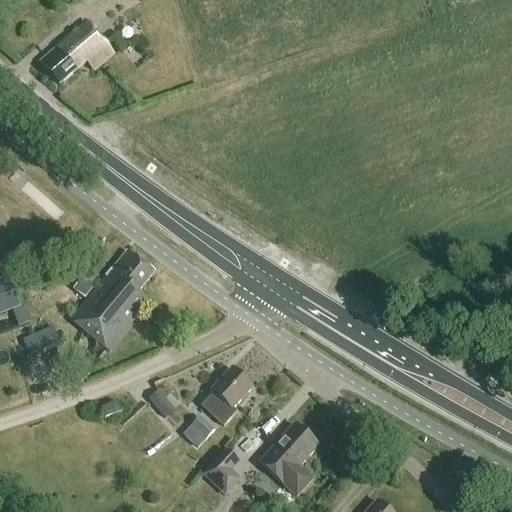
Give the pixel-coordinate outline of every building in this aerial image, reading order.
[(111,52),(95,33),(87,24),(39,65),(57,85),(84,62),(91,69),(111,52)] [(128,255),(71,320),(84,333),(114,298),(139,321),(152,306),(139,295),(155,276),(154,275),(128,255)] [(7,279),(0,282),(0,318),(20,311),(7,279)] [(114,298),(84,333),(109,356),(139,321),(114,298)] [(63,308),(51,313),(56,326),(69,321),(63,308)] [(25,317),(15,321),(18,329),(28,325),(25,317)] [(23,339),(30,356),(61,344),(54,326),(23,339)] [(210,394),(212,396),(200,408),(223,429),(236,414),(233,411),(251,391),(230,372),(210,394)] [(174,412),(158,393),(147,402),(164,421),(174,412)] [(106,422),(122,416),(119,406),(102,412),(106,422)] [(215,433),(200,419),(190,429),(205,443),(215,433)] [(296,428),(260,467),(294,499),(312,480),(299,468),(318,448),(296,428)] [(239,465),(224,452),(200,477),(225,499),(241,482),(231,474),(239,465)]
